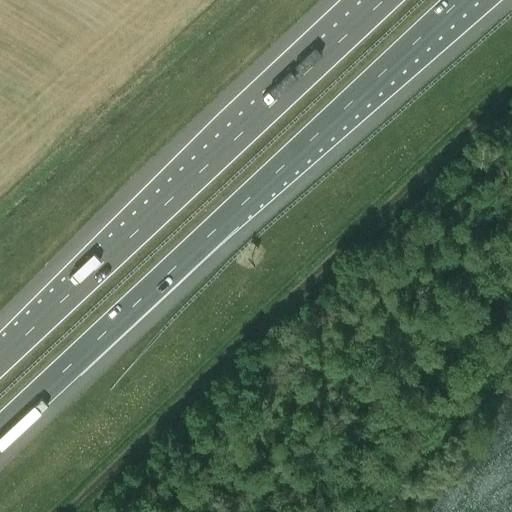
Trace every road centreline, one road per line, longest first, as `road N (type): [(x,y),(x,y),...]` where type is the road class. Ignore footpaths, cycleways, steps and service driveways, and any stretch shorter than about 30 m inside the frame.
road 1 (motorway): [(0,428),(460,0)]
road 2 (motorway): [(382,0),(0,358)]
